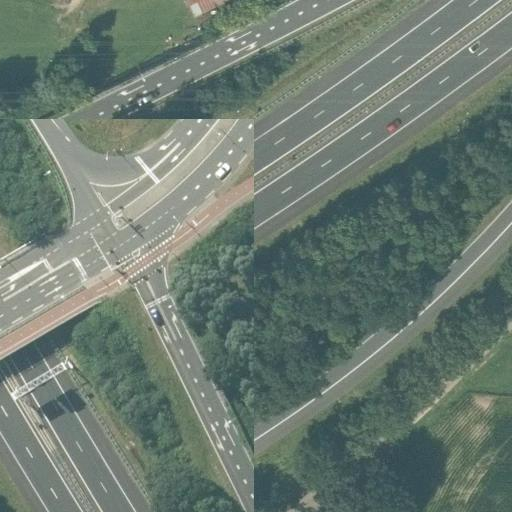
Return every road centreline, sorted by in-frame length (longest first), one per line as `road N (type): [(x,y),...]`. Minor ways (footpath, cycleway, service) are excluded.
road 1 (motorway): [(0,375),(260,213),(511,32)]
road 2 (motorway): [(474,0),(316,114),(0,314)]
road 3 (motorway): [(127,511),(324,389),(394,334),(511,218)]
road 4 (motorway): [(323,0),(0,164)]
road 5 (unclassified): [(302,511),(511,317)]
